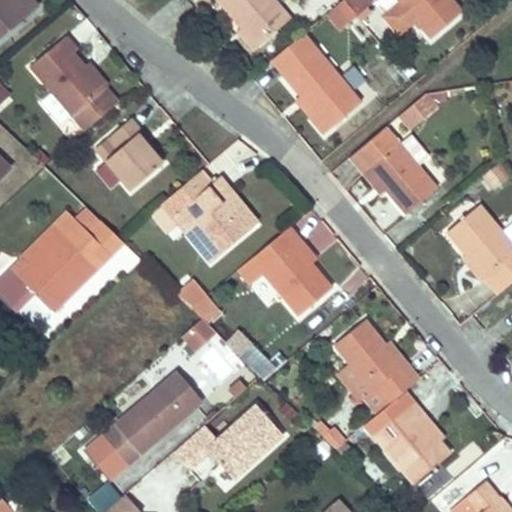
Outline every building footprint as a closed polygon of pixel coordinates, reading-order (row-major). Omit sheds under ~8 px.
[(0,0),(0,38),(37,7),(31,0),(0,0)] [(217,0),(240,27),(256,47),(288,20),(271,0),(217,0)] [(325,0),(332,8),(342,0),(341,0),(325,0)] [(342,0),(332,8),(340,17),(349,9),(342,0)] [(358,0),(341,0),(342,0),(349,9),(359,1),(358,0)] [(398,0),(431,38),(462,12),(451,0),(398,0)] [(256,47),(240,27),(236,31),(252,51),(256,47)] [(104,89),(85,67),(74,54),(77,51),(65,38),(31,67),(72,116),(104,89)] [(284,76),(300,95),(317,116),(312,121),(323,134),(359,103),(316,50),(284,76)] [(89,64),(85,67),(104,89),(108,85),(89,64)] [(0,101),(11,92),(0,80),(0,101)] [(300,95),(295,100),(312,121),(317,116),(300,95)] [(409,109),(419,121),(436,107),(426,95),(409,109)] [(409,109),(400,117),(411,129),(419,121),(409,109)] [(67,138),(81,131),(73,115),(59,122),(67,138)] [(148,148),(137,135),(141,131),(130,119),(98,145),(109,158),(105,162),(130,191),(161,164),(148,148)] [(386,129),(350,159),(362,174),(368,170),(386,191),(406,214),(436,188),(386,129)] [(141,131),(137,135),(148,148),(152,144),(141,131)] [(0,176),(8,168),(0,160),(0,176)] [(499,165),(481,177),(492,192),(509,180),(499,165)] [(368,170),(362,174),(381,196),(386,191),(368,170)] [(163,203),(179,223),(186,232),(211,262),(251,229),(227,200),(233,195),(219,178),(211,185),(200,172),(163,203)] [(233,195),(227,200),(251,229),(256,224),(233,195)] [(167,232),(179,223),(163,203),(151,212),(167,232)] [(511,246),(477,207),(447,233),(468,259),(484,279),(498,295),(511,283),(511,246)] [(312,210),(296,225),(321,252),(337,237),(312,210)] [(21,255),(29,264),(32,268),(50,251),(46,247),(60,232),(52,224),(21,255)] [(249,285),(265,272),(300,314),(331,288),(310,263),(295,246),(301,241),(289,227),(253,258),(237,271),(249,285)] [(32,268),(29,264),(17,276),(53,312),(107,259),(87,238),(76,249),(60,232),(46,247),(50,251),(32,268)] [(301,241),(295,246),(310,263),(315,258),(301,241)] [(484,279),(468,259),(463,262),(479,282),(484,279)] [(265,302),(277,292),(263,275),(251,285),(265,302)] [(195,279),(176,295),(191,310),(207,296),(208,295),(195,279)] [(207,296),(191,310),(201,319),(206,324),(220,311),(207,296)] [(401,366),(383,346),(363,322),(334,347),(385,408),(420,379),(405,362),(401,366)] [(196,349),(209,338),(197,325),(188,334),(184,337),(196,349)] [(388,342),(383,346),(401,366),(405,362),(388,342)] [(277,367),(258,348),(245,362),(261,377),(263,379),(277,367)] [(201,402),(176,373),(101,437),(126,466),(174,426),(169,420),(176,414),(181,420),(201,402)] [(245,386),(239,379),(228,388),(234,395),(245,386)] [(286,400),(277,407),(288,420),(297,413),(286,400)] [(440,441),(420,418),(424,415),(412,403),(373,436),(414,484),(450,454),(440,441)] [(202,425),(172,453),(188,471),(208,452),(222,468),(232,479),(254,459),(281,434),(254,405),(233,425),(216,440),(202,425)] [(181,420),(176,414),(169,420),(174,426),(181,420)] [(424,415),(420,418),(440,441),(443,439),(424,415)] [(335,428),(324,438),(336,449),(346,440),(335,428)] [(346,440),(336,449),(346,460),(356,451),(346,440)] [(134,462),(116,476),(125,487),(142,474),(134,462)] [(450,511),(502,511),(495,504),(501,498),(486,481),(465,499),(450,511)] [(511,511),(501,498),(495,504),(502,511),(511,511)] [(10,511),(2,502),(0,502),(0,511),(10,511)]
